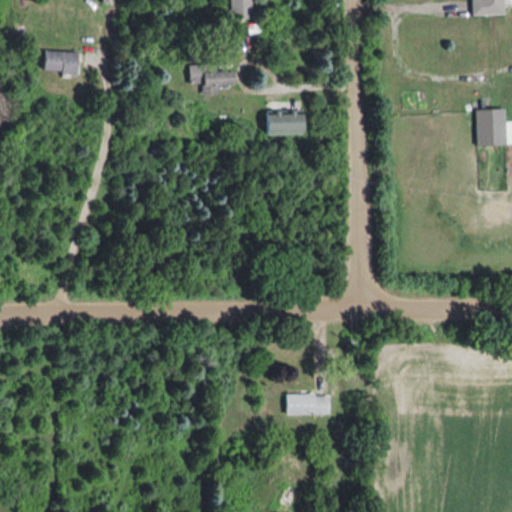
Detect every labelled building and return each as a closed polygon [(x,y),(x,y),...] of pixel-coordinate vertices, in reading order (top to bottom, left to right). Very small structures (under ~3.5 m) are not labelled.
[(467,0),(468,13),(500,13),(499,0),(467,0)] [(72,72),(73,50),(38,49),(37,71),(72,72)] [(228,83),(227,66),(185,68),(185,83),(197,83),(197,94),(215,93),(215,84),(228,83)] [(471,108),(473,144),(511,142),(510,120),(501,120),(500,107),(471,108)] [(299,133),(299,111),(260,111),(260,133),(299,133)] [(325,413),(325,392),(281,392),(281,413),(325,413)]
